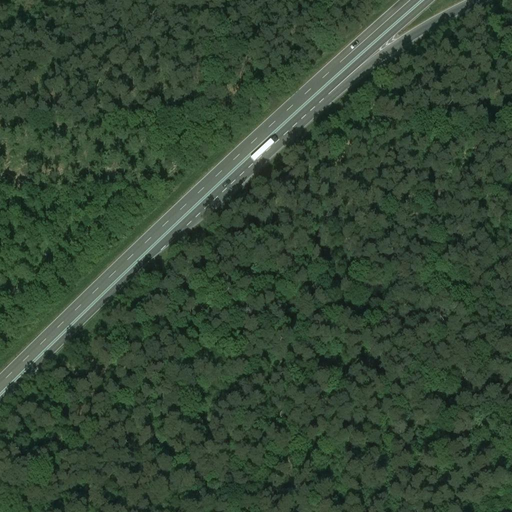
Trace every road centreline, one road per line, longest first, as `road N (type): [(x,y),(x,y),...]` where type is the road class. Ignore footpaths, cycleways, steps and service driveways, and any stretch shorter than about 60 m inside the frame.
road 1 (trunk): [(412,0),(0,387)]
road 2 (trunk): [(0,406),(335,84)]
road 3 (trunk): [(335,84),(480,0)]
road 4 (trunk): [(335,84),(430,0)]
